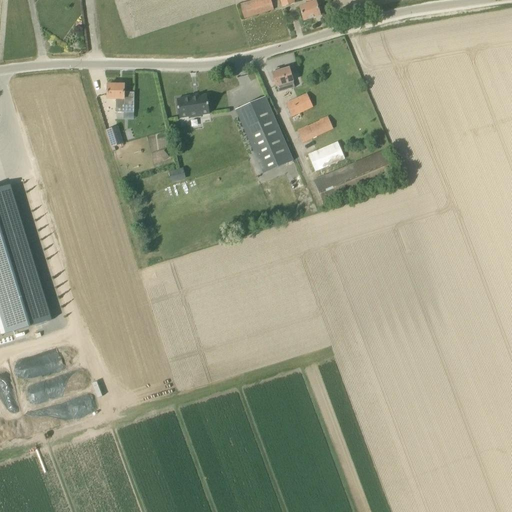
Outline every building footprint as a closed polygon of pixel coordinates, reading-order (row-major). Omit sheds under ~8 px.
[(243,19),(274,10),(270,0),(255,0),(239,5),(243,19)] [(315,3),(313,0),(305,0),(307,5),(300,7),(304,21),(320,16),(316,2),(315,3)] [(273,74),(278,93),(295,88),(289,69),(280,72),(279,69),(272,71),(273,74)] [(116,99),(116,110),(116,113),(124,113),(124,110),(134,110),(134,93),(124,93),(124,85),(107,85),(107,99),(116,99)] [(292,118),(314,108),(308,94),(285,104),(292,118)] [(210,114),(207,96),(199,97),(193,98),(191,96),(185,97),(184,99),(183,99),(177,100),(179,118),(189,117),(189,119),(201,117),(201,115),(210,114)] [(235,110),(263,174),(293,161),(265,98),(235,110)] [(303,144),(334,130),(328,116),(297,131),(303,144)] [(105,131),(110,148),(123,144),(118,127),(106,131),(105,131)] [(316,172),(345,160),(338,142),(308,155),(316,172)] [(324,207),(396,176),(386,151),(313,182),(324,207)] [(184,174),(169,177),(171,183),(185,179),(184,174)] [(8,187),(0,189),(0,338),(49,324),(8,187)]
